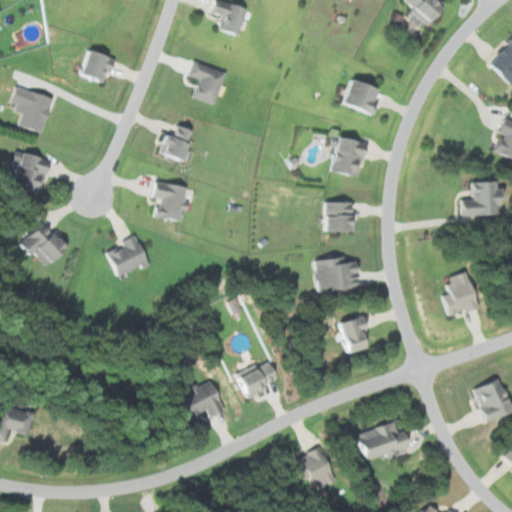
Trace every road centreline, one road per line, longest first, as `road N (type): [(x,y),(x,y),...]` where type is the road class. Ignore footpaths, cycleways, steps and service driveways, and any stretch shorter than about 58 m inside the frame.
road 1 (residential): [(0,483),(52,490),(153,480),(322,401),(511,337)]
road 2 (residential): [(418,369),(392,276),(390,179),(428,77),(497,0)]
road 3 (residential): [(168,0),(90,194)]
road 4 (residential): [(418,369),(452,453),(504,511)]
